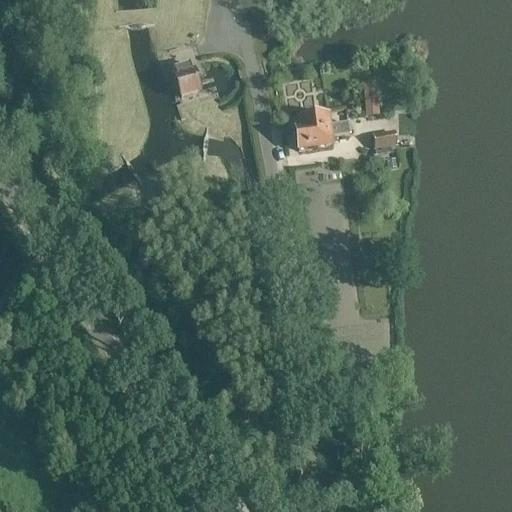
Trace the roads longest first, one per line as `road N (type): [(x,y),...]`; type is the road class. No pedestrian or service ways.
road 1 (unknown): [(242,511),(0,125)]
road 2 (tertiary): [(210,511),(0,175)]
